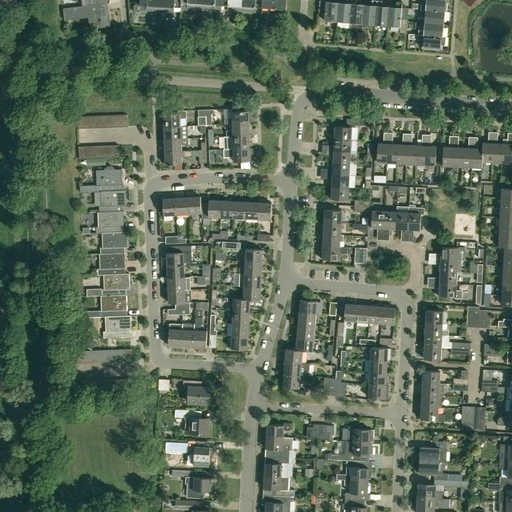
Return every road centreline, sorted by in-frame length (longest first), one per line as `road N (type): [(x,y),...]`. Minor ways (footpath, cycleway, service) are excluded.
road 1 (residential): [(259,371),(156,356),(148,192),(162,180),(291,181)]
road 2 (unclassified): [(305,97),(291,88),(30,68),(0,73)]
road 3 (unclassified): [(511,106),(319,91),(305,97)]
road 4 (residential): [(402,414),(252,406)]
road 5 (residential): [(403,296),(284,280)]
